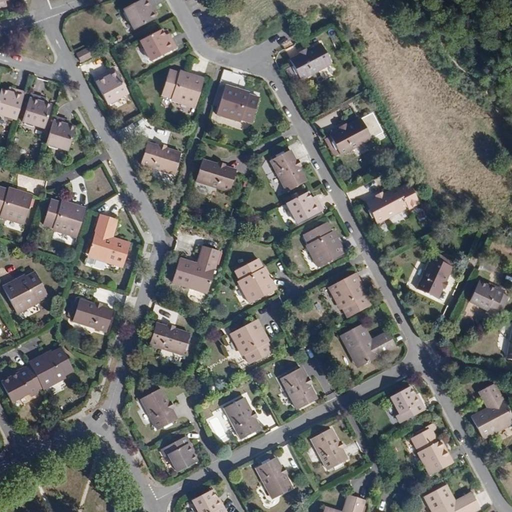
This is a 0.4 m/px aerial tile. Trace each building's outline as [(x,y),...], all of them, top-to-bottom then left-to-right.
[(152,9),(155,8),(151,0),(142,0),(125,9),(136,30),(157,19),(154,13),(152,9)] [(177,49),(171,37),(167,39),(165,35),(162,30),(141,40),(152,62),(177,49)] [(323,45),(313,50),(305,54),(291,61),(294,66),(287,70),(291,76),(292,76),(296,83),(302,80),(333,64),(323,45)] [(94,56),(89,47),(77,54),(82,63),(94,56)] [(108,69),(109,72),(111,76),(109,77),(107,78),(105,75),(95,80),(107,105),(129,93),(114,66),(108,69)] [(179,74),(170,71),(162,95),(172,98),(174,101),(177,102),(180,101),(188,104),(190,106),(196,108),(204,79),(180,72),(179,74)] [(250,93),(226,86),(217,115),(222,116),(225,115),(233,118),(234,120),(239,121),(241,120),(252,123),(259,98),(249,95),(250,93)] [(0,114),(15,119),(23,93),(14,90),(13,93),(10,93),(8,92),(1,90),(0,93),(0,114)] [(42,102),(43,99),(31,95),(22,121),(45,128),(52,106),(45,104),(44,103),(42,102)] [(76,129),(69,127),(67,126),(65,125),(67,122),(55,118),(47,144),(69,151),(76,129)] [(333,139),(327,142),(335,157),(341,154),(341,155),(372,139),(362,119),(352,124),(344,129),(331,136),(332,137),(333,139)] [(182,154),(167,149),(163,148),(159,147),(147,143),(141,164),(175,175),(182,154)] [(302,172),(297,164),(291,151),(272,161),(288,192),(307,182),(302,172)] [(226,168),(217,165),(203,161),(196,181),(230,192),(237,171),(226,168)] [(390,194),(381,198),(368,205),(378,224),(408,208),(410,210),(421,204),(411,186),(400,191),(399,189),(390,194)] [(8,190),(0,187),(0,214),(1,215),(3,218),(6,219),(9,218),(17,220),(19,223),(24,224),(33,196),(8,188),(8,190)] [(314,201),(312,197),(310,193),(288,204),(298,223),(324,210),(318,199),(314,201)] [(61,203),(51,200),(44,225),(54,228),(56,231),(59,233),(62,231),(70,233),(72,236),(77,238),(86,209),(62,202),(61,203)] [(109,237),(115,219),(101,215),(89,254),(96,256),(95,259),(123,268),(131,244),(113,238),(111,238),(109,237)] [(119,220),(115,219),(109,237),(111,238),(113,238),(119,220)] [(331,233),(327,224),(304,235),(308,244),(308,248),(310,252),(314,253),(316,259),(316,262),(319,268),(345,255),(333,232),(331,233)] [(203,247),(197,265),(201,266),(206,248),(203,247)] [(172,283),(199,292),(200,290),(208,292),(220,252),(206,248),(201,266),(197,265),(180,259),(172,283)] [(441,287),(444,281),(450,267),(430,258),(417,289),(437,298),(441,287)] [(247,299),(250,304),(276,290),(265,268),(263,269),(258,260),(236,272),(240,281),(239,284),(242,289),(245,290),(249,296),(247,299)] [(3,288),(17,314),(23,311),(23,308),(30,305),(33,305),(38,303),(38,300),(47,295),(36,273),(26,277),(25,276),(3,288)] [(367,295),(356,274),(329,288),(332,293),(335,293),(339,301),(338,304),(340,307),(343,308),(348,318),(370,306),(365,296),(367,295)] [(499,299),(502,292),(503,290),(496,287),(496,288),(478,280),(469,301),(486,309),(485,311),(491,315),(494,310),(500,313),(506,302),(499,299)] [(499,299),(506,302),(509,295),(502,292),(499,299)] [(113,311),(103,308),(99,306),(94,305),(79,300),(73,321),(107,332),(113,311)] [(269,342),(257,321),(231,334),(233,339),(236,339),(240,347),(239,350),(241,353),(244,355),(249,364),(272,352),(267,343),(269,342)] [(394,347),(388,334),(372,343),(370,339),(361,323),(339,335),(352,359),(354,358),(358,366),(394,347)] [(190,334),(176,330),(171,329),(167,327),(156,324),(150,345),(184,356),(190,334)] [(372,343),(388,334),(386,331),(370,339),(372,343)] [(52,351),(29,363),(43,389),(48,387),(49,383),(56,380),(58,381),(63,379),(65,375),(74,371),(62,348),(52,353),(52,351)] [(306,381),(305,378),(300,367),(281,377),(296,408),(316,398),(309,384),(306,381)] [(25,368),(17,372),(18,374),(10,379),(1,383),(12,403),(29,394),(30,397),(38,393),(25,368)] [(511,416),(495,383),(483,389),(492,405),(487,407),(471,416),(482,438),(508,425),(507,422),(511,419),(511,416)] [(397,415),(401,422),(425,409),(416,394),(415,394),(410,386),(391,397),(400,414),(397,415)] [(170,407),(168,402),(161,389),(142,399),(158,431),(178,421),(172,410),(170,407)] [(492,405),(483,389),(479,391),(487,407),(492,405)] [(252,414),(251,411),(243,397),(224,408),(239,438),(259,428),(254,418),(252,414)] [(219,444),(230,438),(217,412),(205,418),(219,444)] [(417,453),(429,475),(453,463),(441,440),(437,442),(432,432),(435,430),(432,424),(414,433),(415,435),(411,438),(418,452),(417,453)] [(341,448),(337,441),(330,428),(310,438),(326,469),(346,459),(341,448)] [(188,445),(190,444),(186,437),(162,449),(166,457),(169,456),(178,473),(197,462),(192,453),(191,449),(188,445)] [(282,471),(281,468),(275,458),(256,468),(272,498),(292,488),(284,474),(282,471)] [(469,511),(479,507),(473,496),(456,505),(454,500),(446,484),(423,496),(431,511),(469,511)] [(225,511),(223,507),(221,508),(220,507),(212,491),(192,501),(197,511),(225,511)] [(456,505),(473,496),(470,492),(454,500),(456,505)] [(347,511),(352,496),(348,495),(342,511),(347,511)] [(361,511),(365,500),(352,496),(347,511),(340,511),(326,507),(324,511),(361,511)]
